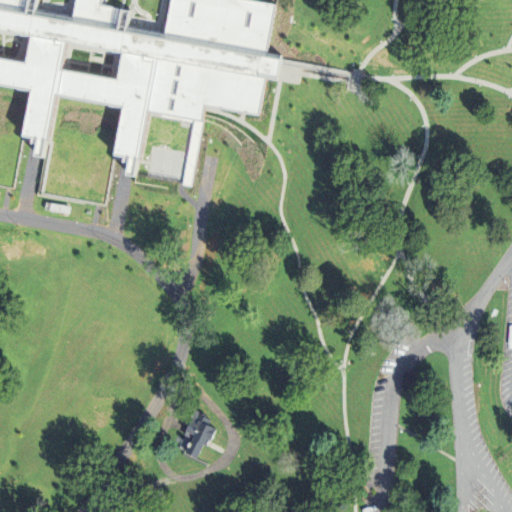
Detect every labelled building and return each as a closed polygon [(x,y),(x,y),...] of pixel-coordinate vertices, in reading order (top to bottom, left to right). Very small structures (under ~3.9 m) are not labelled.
[(0,0),(0,85),(33,91),(25,137),(40,139),(37,156),(45,158),(48,141),(51,142),(59,97),(126,109),(118,155),(132,157),(129,174),(138,176),(140,159),(144,160),(152,114),(204,123),(206,110),(207,104),(245,110),(261,113),(268,78),(278,80),(280,70),(282,61),(282,59),(283,56),(269,53),(277,3),(260,0),(173,0),(168,35),(121,27),(125,7),(103,3),(103,0),(80,0),(77,19),(28,11),(30,0),(0,0)] [(511,69),(511,46),(509,46),(508,54),(479,49),(477,64),(511,69)] [(47,211),(48,203),(72,207),(71,215),(47,211)] [(146,255),(123,255),(123,281),(146,281),(146,255)] [(158,370),(162,357),(145,353),(142,366),(158,370)] [(111,388),(107,394),(99,388),(80,415),(98,428),(121,395),(111,388)] [(179,447),(197,409),(213,416),(210,422),(218,426),(208,445),(205,444),(199,457),(179,447)] [(41,459),(47,469),(40,472),(47,486),(74,473),(62,448),(41,459)] [(0,511),(18,511),(0,497),(0,511)]
